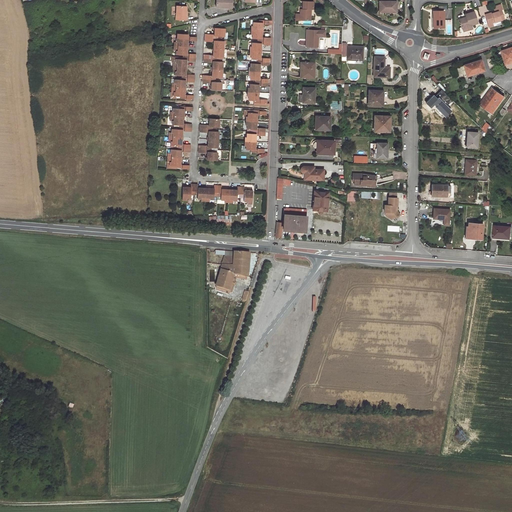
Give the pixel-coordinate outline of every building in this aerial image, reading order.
[(302,9),(302,14),(300,14),(295,14),(295,19),(310,20),(310,9),(312,9),(313,2),(303,1),(302,9)] [(396,13),(396,1),(379,1),(379,12),(391,12),(391,13),(393,13),(396,13)] [(504,19),(501,10),(502,9),(500,4),(495,6),(495,8),(494,9),(495,11),(485,15),(489,27),(493,25),(492,23),(504,19)] [(176,5),(175,18),(186,19),(186,15),(185,15),(186,5),(176,5)] [(443,28),(443,11),(433,11),(434,18),(434,28),(443,28)] [(477,23),(473,12),(465,14),(466,17),(459,19),(461,28),(462,27),(463,31),(472,28),(471,25),(477,23)] [(272,22),(258,20),(257,22),(255,22),(254,26),(252,26),(252,30),(254,30),(257,30),(263,31),(263,26),(271,26),(272,22)] [(226,30),(216,29),(215,34),(206,34),(206,37),(209,38),(214,38),(215,38),(219,38),(219,37),(223,37),(225,37),(225,34),(226,30)] [(263,31),(257,30),(254,30),(252,30),(252,34),(254,34),(254,38),(256,39),(258,39),(258,41),(262,41),(271,42),(271,38),(262,38),(263,31)] [(306,30),(305,46),(318,46),(318,37),(325,37),(325,31),(306,30)] [(215,43),(214,45),(214,48),(218,48),(222,49),(223,49),(224,49),(224,45),(225,42),(223,42),(219,41),(219,38),(215,38),(214,38),(209,38),(206,37),(206,42),(215,43)] [(184,46),(189,46),(189,43),(196,43),(197,40),(185,38),(185,41),(180,41),(178,40),(178,44),(174,43),(174,45),(177,46),(180,46),(184,46)] [(257,51),(261,51),(262,46),(271,47),(271,42),(262,41),(258,41),(257,44),(256,44),(253,44),(253,46),(251,46),(251,50),(253,50),(253,51),(255,51),(257,51)] [(362,59),(363,47),(347,46),(347,44),(342,44),(342,49),(341,54),(341,57),(346,57),(346,62),(347,63),(354,63),(355,62),(356,59),(362,59)] [(188,52),(189,46),(184,46),(180,46),(177,46),(174,45),(174,49),(177,49),(177,52),(179,52),(184,53),(183,56),(188,57),(195,57),(196,53),(188,52)] [(214,48),(214,55),(205,55),(204,58),(213,59),(217,59),(218,57),(222,57),(223,58),(224,54),(224,49),(223,49),(222,49),(218,48),(214,48)] [(511,48),(503,52),(503,54),(502,54),(501,55),(501,56),(501,57),(501,58),(502,59),(503,59),(505,58),(507,65),(511,63),(511,48)] [(261,58),(261,51),(257,51),(255,51),(253,51),(253,50),(251,50),(250,54),(252,54),(252,58),(255,58),(256,58),(256,61),(260,62),(270,62),(270,58),(261,58)] [(183,56),(183,61),(178,61),(176,61),(176,63),(173,63),(172,66),(176,66),(178,66),(183,66),(187,67),(187,63),(195,64),(195,57),(188,57),(183,56)] [(384,67),(384,57),(374,57),(373,76),(389,77),(390,67),(384,67)] [(217,59),(213,59),(204,58),(204,63),(213,64),(213,68),(217,69),(221,69),(223,69),(223,66),(223,62),(221,62),(217,62),(217,59)] [(474,73),(484,70),(481,60),(457,68),(460,76),(466,74),(474,71),(474,73)] [(255,71),(260,71),(260,66),(270,66),(270,62),(260,62),(256,61),(256,65),(254,64),(252,64),(251,68),(250,67),(249,71),(251,71),(252,71),(254,71),(255,71)] [(314,63),(301,63),(300,78),(313,78),(314,63)] [(186,72),(187,67),(183,66),(178,66),(176,66),(172,66),(172,70),(176,70),(175,73),(178,73),(182,73),(182,76),(186,76),(194,77),(194,73),(186,72)] [(213,68),(212,74),(203,74),(203,78),(212,78),(216,79),(216,77),(220,77),(222,77),(222,74),(223,69),(221,69),(217,69),(213,68)] [(259,78),(260,71),(255,71),(254,71),(252,71),(251,71),(249,71),(249,75),(251,75),(251,79),(253,79),(254,79),(254,81),(259,81),(268,82),(268,79),(259,78)] [(182,76),(181,81),(177,80),(175,80),(175,83),(171,83),(171,85),(175,86),(177,86),(181,86),(185,86),(186,82),(193,83),(194,77),(186,76),(182,76)] [(216,79),(212,78),(203,78),(202,83),(212,83),(211,88),(221,89),(221,85),(222,82),(220,82),(216,82),(216,79)] [(254,81),(254,85),(253,85),(250,85),(250,88),(248,87),(248,91),(250,91),(252,91),(258,91),(259,86),(268,86),(268,82),(259,81),(254,81)] [(185,86),(181,86),(177,86),(175,86),(171,85),(171,89),(174,89),(174,92),(176,92),(180,92),(180,96),(192,97),(193,93),(185,92),(185,86)] [(314,88),(303,87),(302,104),(308,104),(308,102),(314,103),(314,88)] [(504,97),(492,88),(480,104),(493,113),(504,97)] [(382,90),(369,90),(368,105),(381,105),(382,90)] [(258,98),(258,91),(252,91),(250,91),(248,91),(248,97),(249,97),(249,99),(251,99),(251,102),(267,103),(267,99),(258,98)] [(436,98),(433,95),(425,103),(430,108),(433,105),(445,117),(451,111),(437,96),(436,98)] [(183,115),(183,111),(191,112),(192,108),(179,107),(179,109),(175,109),(173,109),(173,112),(169,112),(169,114),(172,114),(175,115),(179,115),(183,115)] [(248,120),(253,120),(257,120),(257,115),(266,115),(266,112),(254,111),(254,113),(248,112),(248,117),(247,117),(246,120),(248,120)] [(174,122),(178,122),(178,126),(182,126),(190,127),(191,122),(183,121),(183,115),(179,115),(175,115),(172,114),(169,114),(168,118),(172,118),(172,121),(174,122)] [(330,117),(316,116),(316,121),(315,121),(315,129),(330,130),(330,117)] [(390,116),(374,116),(374,131),(389,131),(390,116)] [(219,119),(209,118),(209,125),(200,124),(200,128),(208,129),(213,129),(213,128),(216,128),(219,128),(219,124),(219,119)] [(249,128),(252,128),(252,131),(256,131),(265,132),(265,128),(256,128),(257,120),(253,120),(248,120),(246,120),(246,124),(247,124),(247,128),(249,128)] [(483,121),(479,125),(485,130),(489,125),(483,121)] [(489,136),(494,128),(490,125),(485,132),(485,133),(489,136)] [(173,135),(177,135),(182,136),(182,132),(190,132),(190,127),(182,126),(178,126),(178,130),(173,130),(171,129),(171,132),(167,132),(167,135),(171,135),(173,135)] [(208,139),(212,139),(216,139),(218,139),(218,135),(218,132),(216,132),(213,131),(213,129),(208,129),(200,128),(199,133),(208,133),(208,139)] [(251,141),(255,141),(255,135),(265,136),(265,132),(256,131),(252,131),(252,133),(249,133),(247,133),(247,137),(245,137),(245,141),(246,141),(251,141)] [(477,133),(467,132),(466,147),(476,147),(477,133)] [(181,141),(182,136),(177,135),(173,135),(171,135),(167,135),(167,139),(171,139),(170,142),(173,142),(177,143),(176,146),(181,146),(189,147),(189,142),(181,141)] [(208,139),(207,145),(199,145),(198,148),(207,149),(211,150),(211,148),(215,148),(217,148),(217,145),(218,139),(216,139),(212,139),(208,139)] [(318,140),(318,141),(317,141),(315,142),(314,143),(313,144),(313,145),(314,147),(315,148),(316,148),(319,148),(319,153),(334,154),(334,141),(318,140)] [(246,149),(251,149),(251,151),(264,152),(264,148),(254,148),(255,141),(251,141),(246,141),(245,141),(245,145),(246,145),(246,149)] [(387,158),(387,143),(377,143),(376,157),(387,158)] [(172,156),(176,157),(180,157),(181,152),(188,153),(189,147),(181,146),(176,146),(176,150),(172,150),(170,150),(170,153),(166,153),(166,156),(170,156),(172,156)] [(214,152),(211,152),(211,150),(207,149),(198,148),(198,153),(207,154),(206,160),(216,160),(216,156),(217,152),(214,152)] [(171,162),(175,162),(175,165),(187,166),(188,162),(180,162),(180,157),(176,157),(172,156),(170,156),(166,156),(165,159),(169,159),(169,162),(171,162)] [(464,174),(475,175),(476,160),(465,159),(464,174)] [(314,169),(314,167),(304,166),(303,166),(302,167),(301,168),(301,169),(301,170),(301,172),(302,172),(303,173),(305,173),(305,177),(313,177),(313,179),(323,180),(323,169),(314,169)] [(364,186),(364,185),(369,186),(370,184),(375,184),(375,180),(374,179),(374,175),(363,174),(352,174),(352,179),(354,179),(354,181),(354,184),(360,184),(360,186),(364,186)] [(432,184),(431,196),(447,196),(450,196),(451,185),(432,184)] [(190,188),(183,187),(182,200),(186,201),(186,199),(190,199),(190,197),(190,196),(194,196),(194,188),(195,185),(190,185),(190,188)] [(205,197),(206,189),(198,188),(198,185),(195,185),(194,188),(194,196),(197,196),(197,198),(196,200),(201,200),(205,200),(205,198),(205,197)] [(206,189),(205,197),(205,198),(205,200),(209,201),(213,201),(213,199),(213,197),(216,198),(217,190),(217,187),(214,186),(214,189),(206,189)] [(328,188),(316,186),(316,191),(314,210),(319,210),(318,211),(319,213),(320,214),(321,214),(322,214),(322,213),(323,212),(323,210),(327,211),(328,188)] [(220,202),(224,202),(224,204),(228,204),(228,202),(228,200),(228,199),(228,191),(221,190),(222,187),(217,187),(217,190),(216,198),(220,198),(220,199),(220,202)] [(228,191),(228,199),(228,200),(228,202),(228,204),(232,205),(233,203),(237,203),(237,201),(237,199),(240,200),(241,191),(241,188),(236,188),(236,191),(228,191)] [(241,191),(240,200),(244,200),(244,201),(243,204),(247,204),(247,206),(251,206),(252,192),(245,192),(245,189),(241,188),(241,191)] [(388,205),(384,205),(384,212),(385,212),(385,215),(391,219),(393,217),(397,217),(400,215),(397,211),(397,198),(388,197),(388,205)] [(283,215),(284,215),(306,216),(306,210),(284,208),(283,215)] [(434,208),(433,218),(444,219),(443,224),(448,225),(450,210),(434,208)] [(306,216),(284,215),(283,223),(276,222),(275,237),(281,238),(282,228),(283,229),(295,230),(296,231),(296,232),(297,233),(298,234),(300,235),(301,234),(304,231),(306,216)] [(482,233),(483,224),(468,222),(467,226),(466,237),(480,238),(481,233),(482,233)] [(510,239),(511,227),(495,226),(494,237),(510,239)] [(229,290),(233,274),(246,276),(248,252),(233,251),(233,253),(232,257),(224,257),(215,286),(229,290)] [(269,394),(285,397),(287,391),(282,390),(283,386),(271,384),(269,394)]
